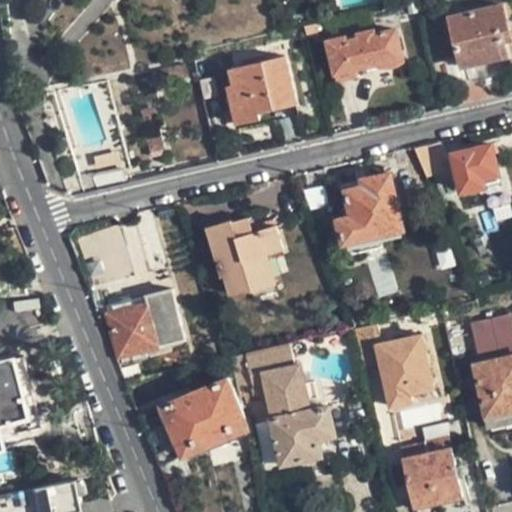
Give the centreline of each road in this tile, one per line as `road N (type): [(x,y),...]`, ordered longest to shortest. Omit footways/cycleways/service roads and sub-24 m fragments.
road 1 (residential): [(37,221),(511,108)]
road 2 (residential): [(37,221),(157,511)]
road 3 (residential): [(0,107),(37,221)]
